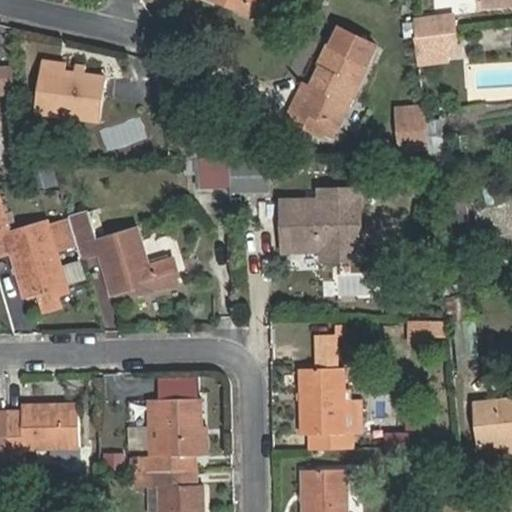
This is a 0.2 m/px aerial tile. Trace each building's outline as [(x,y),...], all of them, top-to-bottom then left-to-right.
[(220,0),(261,18),(269,0),(220,0)] [(331,119),(340,123),(387,27),(350,8),(311,87),(304,84),(289,117),(324,133),(331,119)] [(419,66),(463,58),(454,10),(410,18),(419,66)] [(44,59),(44,65),(66,68),(67,62),(44,59)] [(66,68),(44,65),(38,112),(101,120),(108,76),(87,73),(88,65),(78,63),(76,70),(66,68)] [(441,117),(426,119),(430,147),(445,145),(441,117)] [(333,137),(340,123),(331,119),(324,133),(333,137)] [(429,148),(426,126),(400,129),(403,151),(429,148)] [(171,132),(171,158),(197,158),(197,132),(171,132)] [(57,185),(52,156),(33,159),(38,188),(57,185)] [(230,160),(230,157),(201,158),(201,183),(230,183),(230,160)] [(230,183),(230,190),(268,190),(268,160),(230,160),(230,183)] [(308,199),(281,200),(282,220),(290,220),(291,229),(286,229),(286,240),(296,250),(320,250),(320,259),(360,259),(359,189),(319,189),(320,199),(320,204),(308,205),(308,199)] [(1,193),(0,192),(0,254),(12,251),(25,295),(39,292),(44,311),(62,307),(59,294),(70,291),(51,222),(12,232),(1,193)] [(472,247),(465,201),(449,204),(456,249),(472,247)] [(89,210),(69,215),(82,260),(100,255),(111,295),(139,287),(141,294),(183,282),(176,257),(149,264),(139,226),(96,238),(89,210)] [(291,229),(290,220),(282,220),(282,250),(296,250),(286,240),(286,229),(291,229)] [(68,283),(83,279),(75,247),(60,251),(68,283)] [(414,321),(414,343),(441,343),(441,321),(414,321)] [(346,369),(342,369),(342,335),(342,325),(336,326),(336,336),(315,336),(315,370),(301,370),(301,433),(310,434),(310,448),(356,447),(356,433),(362,433),(362,402),(346,402),(346,369)] [(476,372),(479,338),(458,336),(455,370),(476,372)] [(148,399),(149,471),(196,470),(196,453),(204,452),(203,398),(148,399)] [(511,442),(511,398),(473,403),(477,446),(511,442)] [(130,453),(146,454),(147,399),(131,399),(130,453)] [(24,413),(8,413),(9,463),(24,463),(24,449),(77,448),(77,404),(24,404),(24,413)] [(0,463),(9,463),(8,413),(0,413),(0,463)] [(124,469),(125,453),(105,452),(104,468),(124,469)] [(196,470),(149,471),(150,488),(161,488),(161,511),(205,511),(205,487),(196,487),(196,470)] [(347,511),(347,470),(302,472),(303,511),(347,511)]
